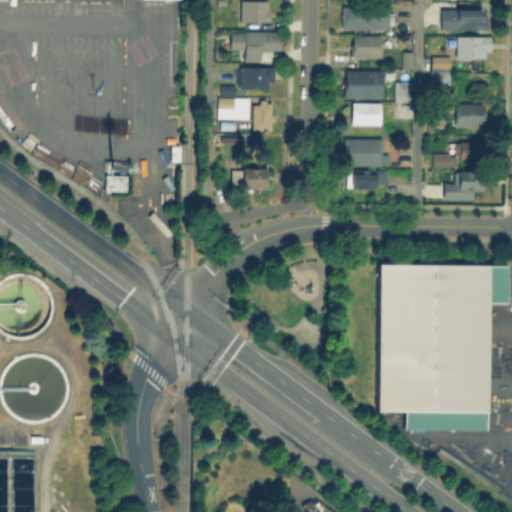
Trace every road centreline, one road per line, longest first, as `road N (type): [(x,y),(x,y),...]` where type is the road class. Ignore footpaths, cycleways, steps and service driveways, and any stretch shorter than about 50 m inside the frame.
road 1 (secondary): [(186,312),(0,173)]
road 2 (residential): [(299,225),(307,0)]
road 3 (tertiary): [(147,511),(136,408),(148,369),(186,312)]
road 4 (secondary): [(20,220),(173,333)]
road 5 (tertiary): [(511,225),(323,224)]
road 6 (tertiary): [(323,224),(251,240),(212,273),(186,312)]
road 7 (secondary): [(458,511),(320,410)]
road 8 (secondary): [(320,410),(186,312)]
